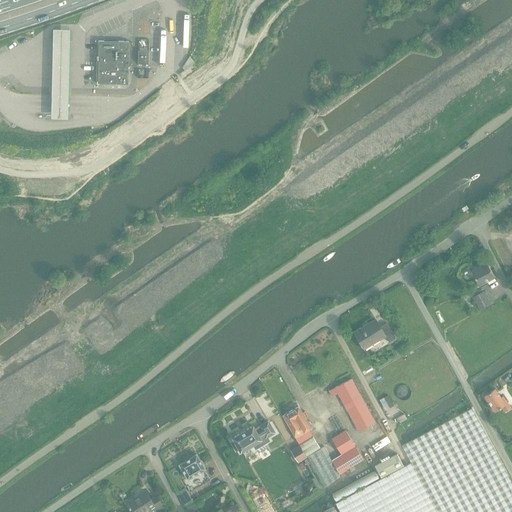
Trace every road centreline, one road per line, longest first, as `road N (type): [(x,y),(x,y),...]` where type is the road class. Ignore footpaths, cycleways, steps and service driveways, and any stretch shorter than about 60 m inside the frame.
road 1 (unclassified): [(511,111),(0,485)]
road 2 (residential): [(149,447),(328,314),(403,273)]
road 3 (primary): [(0,109),(118,61),(213,0)]
road 4 (unclassified): [(511,472),(403,273)]
road 5 (primary): [(170,0),(0,79)]
road 6 (primary): [(0,71),(134,0)]
road 7 (residential): [(403,273),(511,199)]
